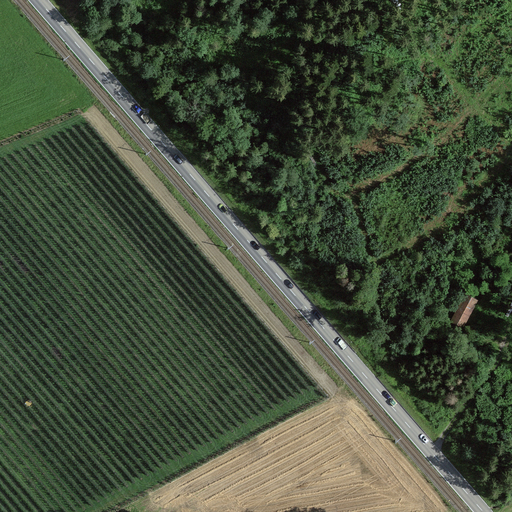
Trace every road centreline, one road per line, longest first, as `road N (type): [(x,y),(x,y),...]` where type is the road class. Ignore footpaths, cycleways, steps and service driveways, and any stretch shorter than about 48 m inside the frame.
road 1 (primary): [(481,511),(37,0)]
road 2 (track): [(434,456),(511,329)]
